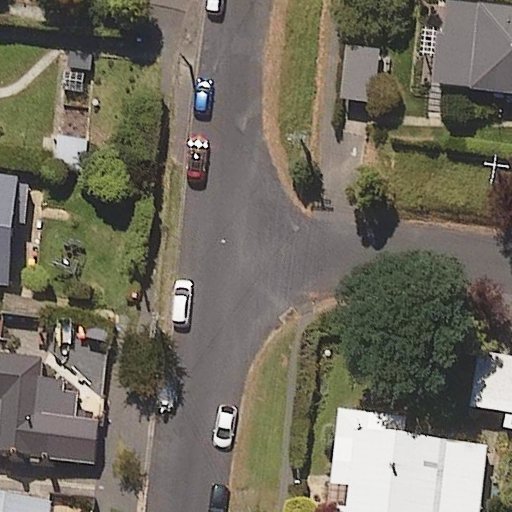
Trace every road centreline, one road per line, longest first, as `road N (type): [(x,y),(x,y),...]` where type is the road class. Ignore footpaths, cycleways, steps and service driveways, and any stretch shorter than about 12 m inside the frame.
road 1 (residential): [(222,251),(511,271)]
road 2 (residential): [(193,511),(222,251)]
road 3 (residential): [(222,251),(248,0)]
